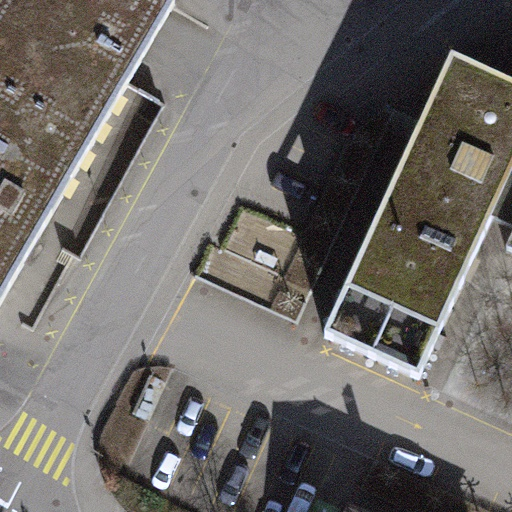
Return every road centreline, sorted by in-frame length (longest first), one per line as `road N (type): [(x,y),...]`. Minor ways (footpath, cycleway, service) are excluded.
road 1 (residential): [(107,305),(511,482)]
road 2 (unclassified): [(382,0),(271,75),(219,128),(107,305)]
road 3 (unclassified): [(107,305),(0,511)]
